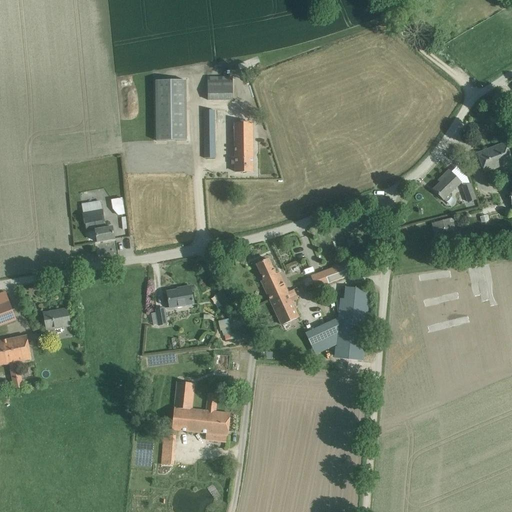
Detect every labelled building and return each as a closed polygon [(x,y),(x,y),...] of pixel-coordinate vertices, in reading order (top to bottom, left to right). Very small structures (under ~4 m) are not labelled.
[(233,100),(233,77),(208,78),(208,100),(233,100)] [(156,81),(156,141),(186,141),(186,81),(156,81)] [(216,158),(215,111),(204,111),(204,158),(216,158)] [(253,172),(253,124),(235,124),(235,172),(253,172)] [(486,150),(477,154),(485,173),(511,162),(511,157),(506,143),(491,148),(492,150),(487,152),(486,150)] [(440,184),(434,190),(446,202),(452,197),(450,195),(462,183),(449,170),(438,182),(440,184)] [(476,200),(471,184),(463,187),(468,203),(476,200)] [(123,209),(122,199),(115,199),(115,210),(123,209)] [(104,220),(101,201),(82,204),(87,232),(96,231),(98,243),(115,240),(112,227),(104,229),(103,220),(104,220)] [(459,239),(454,219),(433,224),(438,244),(459,239)] [(262,281),(271,301),(287,293),(278,274),(276,275),(269,260),(261,263),(261,264),(259,265),(259,264),(257,265),(264,280),(262,281)] [(347,277),(343,266),(324,272),(328,284),(347,277)] [(194,304),(191,287),(182,288),(183,292),(179,292),(178,291),(167,293),(170,308),(194,304)] [(345,288),(342,319),(335,319),(335,327),(341,328),(338,358),(363,360),(369,291),(345,288)] [(0,326),(16,320),(5,292),(0,294),(0,326)] [(229,303),(222,292),(214,297),(221,307),(229,303)] [(287,293),(271,301),(282,325),(299,318),(287,293)] [(71,326),(68,309),(44,314),(48,331),(71,326)] [(167,325),(164,309),(156,310),(159,326),(167,325)] [(218,321),(222,340),(233,338),(229,319),(218,321)] [(328,324),(306,334),(316,354),(337,344),(328,324)] [(32,360),(27,336),(0,341),(0,365),(10,364),(15,389),(24,387),(19,362),(32,360)] [(195,385),(177,383),(172,430),(228,436),(230,414),(216,412),(218,395),(208,394),(207,413),(192,411),(195,385)] [(176,436),(163,435),(161,464),(174,465),(176,436)]
